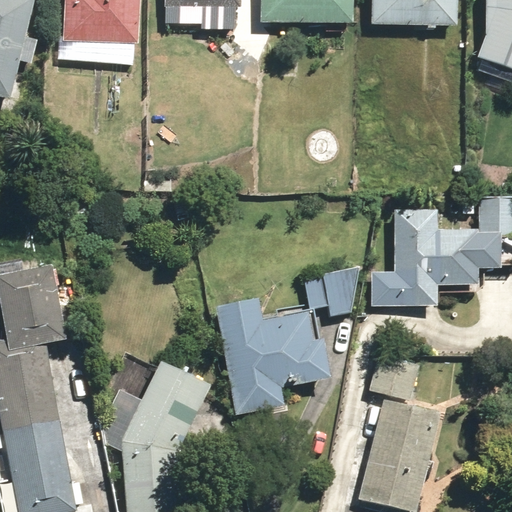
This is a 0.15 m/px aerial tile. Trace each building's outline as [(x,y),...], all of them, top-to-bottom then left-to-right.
[(8,0),(0,0),(0,101),(8,103),(32,5),(8,0)] [(137,43),(137,0),(66,0),(66,42),(137,43)] [(166,0),(166,21),(203,22),(203,29),(238,30),(239,0),(166,0)] [(265,0),(265,25),(349,29),(350,0),(265,0)] [(374,0),(374,28),(458,31),(459,0),(374,0)] [(511,0),(486,0),(486,13),(493,13),(476,62),(511,74),(511,0)] [(165,75),(148,74),(145,116),(162,117),(165,75)] [(511,270),(511,202),(471,204),(472,237),(438,237),(438,216),(394,216),(395,308),(438,308),(438,293),(476,293),(475,272),(511,270)] [(0,340),(0,423),(17,511),(60,511),(77,509),(45,346),(65,342),(50,269),(0,278),(0,310),(6,339),(0,340)] [(356,271),(309,282),(319,321),(366,310),(356,271)] [(274,408),(272,394),(327,382),(312,313),(262,324),(259,305),(216,312),(231,414),(274,408)] [(380,358),(371,392),(411,402),(420,368),(380,358)] [(158,364),(118,445),(125,511),(182,511),(176,456),(209,390),(158,364)] [(382,402),(359,502),(401,511),(415,511),(438,415),(382,402)]
